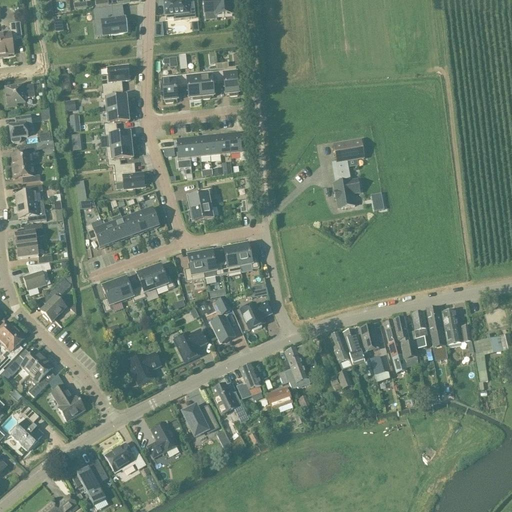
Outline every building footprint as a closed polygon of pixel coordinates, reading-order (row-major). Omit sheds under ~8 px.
[(186,0),(172,0),(162,1),(164,17),(166,17),(166,20),(174,19),(174,16),(188,14),(186,0)] [(233,18),(231,0),(209,0),(204,0),(205,16),(214,15),(214,19),(233,18)] [(111,9),(93,11),(94,23),(101,22),(103,38),(128,34),(126,22),(120,22),(120,20),(113,20),(111,9)] [(61,20),(53,22),(55,34),(63,33),(61,20)] [(11,35),(0,36),(0,47),(1,58),(8,57),(8,56),(14,55),(12,42),(23,40),(20,24),(10,25),(11,35)] [(177,59),(164,60),(164,66),(170,65),(170,69),(177,68),(177,59)] [(127,68),(107,70),(108,77),(100,78),(102,95),(113,94),(122,93),(120,93),(119,83),(129,82),(129,78),(131,78),(130,71),(128,71),(127,68)] [(237,96),(238,95),(237,85),(239,85),(238,77),(236,78),(235,71),(217,73),(218,85),(224,85),(225,97),(230,96),(230,98),(237,97),(237,96)] [(212,86),(218,85),(217,73),(199,75),(201,101),(210,100),(209,98),(213,98),(212,86)] [(180,77),(182,89),(188,88),(189,101),(193,100),(193,102),(201,101),(199,75),(180,77)] [(176,90),(182,89),(180,77),(162,79),(162,85),(160,86),(161,93),(163,93),(164,103),(165,103),(165,105),(173,104),(173,102),(177,102),(176,90)] [(69,85),(61,86),(62,93),(70,92),(69,85)] [(23,89),(22,87),(6,90),(7,98),(5,98),(6,108),(17,107),(17,105),(25,104),(23,95),(28,94),(29,99),(35,98),(33,86),(27,87),(27,89),(23,89)] [(106,101),(107,113),(129,111),(128,103),(126,103),(126,99),(113,100),(113,94),(102,95),(100,96),(101,102),(106,101)] [(129,111),(107,113),(108,125),(103,126),(104,132),(117,131),(116,125),(128,124),(128,119),(130,119),(129,111)] [(49,121),(48,114),(40,115),(41,122),(49,121)] [(11,140),(11,144),(13,145),(19,144),(21,142),(20,139),(28,138),(27,129),(32,129),(31,118),(16,120),(17,126),(9,127),(11,140)] [(78,118),(70,119),(72,135),(80,134),(78,118)] [(110,138),(111,150),(133,147),(132,139),(130,140),(129,135),(117,137),(117,131),(104,132),(105,139),(110,138)] [(246,146),(240,146),(239,138),(229,139),(231,156),(239,155),(240,165),(248,164),(246,146)] [(220,157),(231,156),(229,139),(218,140),(220,157)] [(210,158),(220,157),(218,140),(208,141),(210,158)] [(199,159),(210,158),(208,141),(198,142),(199,159)] [(187,143),(189,161),(199,159),(198,142),(187,143)] [(361,142),(334,146),(337,165),(341,164),(364,160),(361,142)] [(190,169),(189,161),(187,143),(177,144),(178,155),(177,155),(178,170),(190,169)] [(12,157),(13,169),(33,166),(32,159),(37,158),(36,146),(22,147),(18,148),(19,156),(12,157)] [(108,169),(114,168),(120,167),(120,161),(132,160),(132,156),(134,156),(133,147),(111,150),(106,150),(108,169)] [(337,165),(332,166),(335,186),(333,186),(335,195),(334,195),(335,205),(337,204),(338,212),(355,209),(353,198),(360,196),(357,182),(350,183),(347,163),(341,164),(337,165)] [(15,181),(26,179),(27,185),(40,183),(40,177),(34,178),(33,166),(13,169),(15,181)] [(120,167),(114,168),(116,185),(123,185),(124,192),(144,190),(144,187),(146,187),(145,179),(143,179),(143,175),(132,176),(132,167),(134,167),(134,166),(120,167)] [(79,203),(86,202),(83,183),(76,184),(79,203)] [(16,197),(17,208),(37,206),(36,194),(43,193),(42,187),(28,189),(29,195),(16,197)] [(188,212),(210,208),(208,197),(212,196),(211,189),(199,192),(200,198),(188,200),(189,204),(187,205),(188,212)] [(381,197),(371,199),(374,213),(383,211),(381,197)] [(246,216),(253,215),(252,202),(244,203),(246,216)] [(90,205),(79,206),(79,214),(90,212),(90,205)] [(39,218),(37,206),(17,208),(19,220),(32,219),(33,225),(47,223),(46,217),(39,218)] [(211,208),(210,208),(188,212),(190,221),(192,220),(193,224),(206,222),(207,224),(214,222),(211,208)] [(141,214),(141,216),(143,215),(149,232),(158,228),(155,218),(156,217),(153,209),(142,213),(141,214)] [(143,215),(141,216),(133,219),(139,235),(149,232),(143,215)] [(133,219),(123,222),(129,239),(139,235),(133,219)] [(123,222),(113,226),(119,243),(129,239),(123,222)] [(100,250),(110,246),(103,230),(101,223),(91,226),(91,227),(93,232),(100,250)] [(15,237),(17,249),(37,246),(36,239),(44,238),(42,225),(26,227),(27,235),(15,237)] [(113,226),(103,230),(110,246),(119,243),(113,226)] [(18,261),(38,258),(37,246),(17,249),(18,261)] [(244,246),(236,248),(240,274),(241,274),(240,269),(251,267),(252,272),(259,270),(256,258),(250,259),(248,247),(244,248),(244,246)] [(220,265),(222,277),(240,274),(236,248),(227,249),(228,251),(224,252),(226,264),(220,265)] [(207,253),(199,254),(204,281),(205,281),(204,276),(215,274),(216,278),(222,277),(220,265),(214,266),(212,254),(208,255),(207,253)] [(199,254),(191,256),(192,258),(188,259),(190,271),(184,272),(186,284),(204,281),(199,254)] [(52,264),(51,258),(38,260),(39,266),(52,264)] [(32,267),(27,268),(31,277),(23,280),(27,293),(46,287),(50,286),(46,273),(50,271),(49,265),(44,267),(32,267)] [(156,268),(148,271),(156,291),(167,287),(168,291),(175,289),(170,277),(164,280),(160,268),(156,270),(156,268)] [(141,288),(136,290),(140,302),(146,300),(144,295),(156,291),(148,271),(140,273),(141,275),(137,277),(141,288)] [(66,309),(55,299),(59,296),(61,297),(70,287),(63,280),(54,290),(44,300),(49,305),(41,313),(51,324),(66,309)] [(113,283),(121,304),(132,300),(134,304),(140,302),(136,290),(130,292),(126,281),(122,282),(121,281),(113,283)] [(113,283),(106,286),(106,288),(103,289),(107,301),(101,303),(105,315),(112,313),(110,308),(121,304),(113,283)] [(267,297),(266,291),(252,294),(253,300),(267,297)] [(225,301),(215,306),(221,319),(231,314),(225,301)] [(254,306),(240,313),(249,332),(252,331),(254,333),(262,329),(261,327),(264,326),(261,320),(271,315),(265,303),(255,308),(254,306)] [(434,358),(443,356),(442,348),(445,348),(444,342),(442,334),(438,310),(426,312),(429,330),(430,337),(435,336),(436,343),(436,347),(432,348),(434,358)] [(455,312),(441,315),(445,335),(447,348),(472,343),(469,328),(461,329),(461,330),(458,331),(455,312)] [(419,351),(426,349),(425,347),(427,346),(423,315),(412,316),(415,335),(416,341),(419,351)] [(224,318),(211,325),(220,345),(234,339),(224,318)] [(403,320),(394,323),(399,343),(402,356),(403,356),(404,363),(418,360),(415,344),(408,345),(403,320)] [(487,339),(483,321),(474,323),(474,326),(472,327),(475,342),(487,339)] [(399,343),(394,323),(384,325),(393,359),(392,359),(396,375),(407,372),(404,363),(403,356),(402,356),(399,343)] [(0,347),(15,332),(7,324),(1,330),(0,329),(0,347)] [(374,328),(358,331),(363,353),(379,349),(374,328)] [(365,363),(354,331),(342,335),(353,367),(365,363)] [(20,354),(16,350),(25,341),(23,339),(23,337),(19,333),(17,334),(15,332),(0,347),(0,348),(8,357),(0,365),(0,377),(4,373),(3,371),(5,369),(20,354)] [(189,336),(173,343),(184,366),(200,358),(196,350),(206,345),(200,332),(190,337),(189,336)] [(339,366),(342,365),(344,371),(351,369),(339,336),(329,340),(339,366)] [(479,384),(488,383),(485,362),(486,362),(485,357),(511,351),(511,349),(509,336),(472,344),(477,365),(479,384)] [(292,390),(297,389),(297,390),(309,386),(300,359),(308,357),(305,348),(297,351),(296,351),(285,354),(285,355),(291,371),(285,373),(292,390)] [(25,363),(19,357),(5,371),(12,378),(20,369),(28,377),(45,361),(36,352),(25,363)] [(160,368),(155,355),(144,360),(144,358),(128,365),(138,387),(154,380),(150,373),(160,368)] [(384,374),(379,359),(370,362),(370,363),(374,376),(376,385),(390,381),(388,375),(384,374)] [(28,377),(37,385),(28,394),(34,400),(48,386),(43,380),(53,369),(45,361),(28,377)] [(367,379),(374,376),(370,363),(363,365),(367,379)] [(242,387),(236,389),(242,402),(261,395),(259,389),(262,388),(260,384),(253,367),(240,372),(245,384),(246,386),(242,388),(242,387)] [(337,377),(340,385),(342,390),(342,391),(344,390),(344,392),(352,388),(347,374),(337,377)] [(56,391),(64,386),(59,378),(51,383),(56,391)] [(214,391),(212,392),(219,407),(224,416),(233,411),(236,416),(243,413),(235,395),(230,398),(224,386),(219,389),(219,387),(214,390),(214,391)] [(64,387),(51,395),(60,409),(58,410),(66,424),(84,412),(76,399),(73,401),(64,387)] [(287,390),(267,397),(272,412),(278,410),(280,414),(292,410),(291,406),(292,405),(287,390)] [(196,409),(183,415),(195,440),(206,434),(207,436),(219,430),(207,408),(198,413),(196,409)] [(31,426),(38,419),(28,409),(21,417),(26,422),(11,438),(27,453),(43,437),(31,426)] [(298,427),(305,424),(301,413),(293,416),(298,427)] [(154,462),(178,450),(165,425),(150,432),(157,444),(147,449),(154,462)] [(228,446),(233,456),(234,457),(245,451),(240,440),(228,446)] [(140,458),(135,460),(125,445),(103,458),(114,477),(122,472),(123,474),(135,467),(139,472),(146,468),(140,458)] [(77,478),(72,481),(77,490),(82,487),(94,508),(95,511),(98,511),(108,507),(106,502),(98,487),(108,481),(98,462),(87,468),(88,470),(76,477),(77,478)] [(73,511),(78,509),(69,498),(55,509),(52,505),(42,511),(73,511)]
